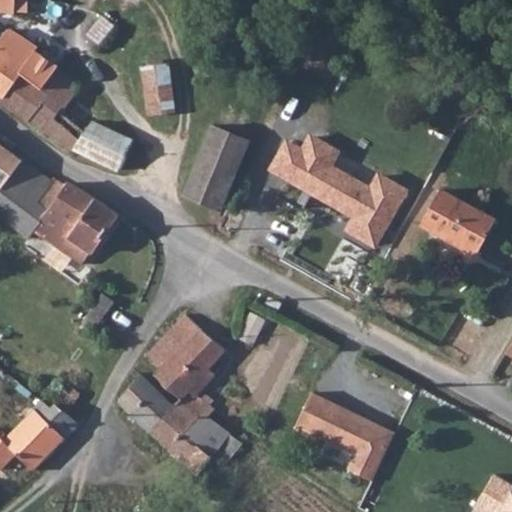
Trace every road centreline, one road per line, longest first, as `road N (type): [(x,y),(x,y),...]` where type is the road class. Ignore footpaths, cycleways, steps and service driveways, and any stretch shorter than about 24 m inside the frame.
road 1 (unclassified): [(511,418),(200,242)]
road 2 (unclassified): [(200,242),(82,458)]
road 3 (unclassified): [(200,242),(0,123)]
